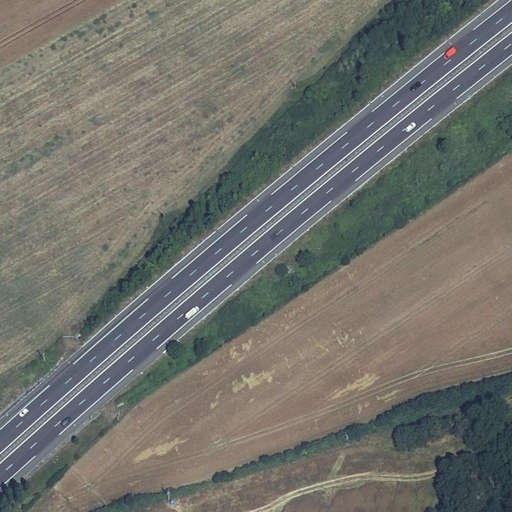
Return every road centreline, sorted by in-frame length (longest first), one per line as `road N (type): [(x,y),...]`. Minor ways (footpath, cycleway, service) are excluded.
road 1 (motorway): [(0,475),(511,43)]
road 2 (motorway): [(511,10),(0,441)]
